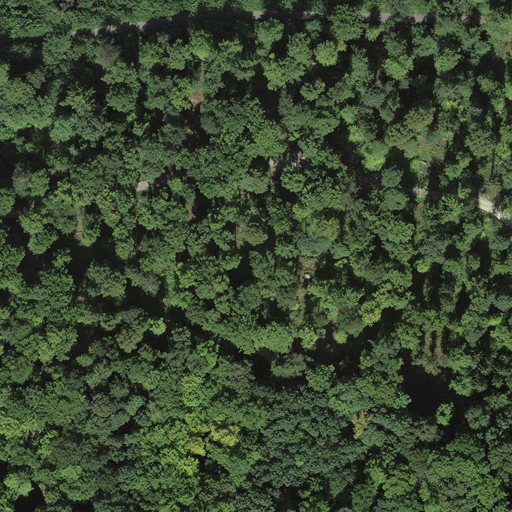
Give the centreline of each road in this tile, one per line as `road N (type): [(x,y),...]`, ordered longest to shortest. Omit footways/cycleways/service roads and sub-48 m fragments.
road 1 (track): [(0,211),(71,202),(211,163),(318,159),(382,187),(470,201),(511,223)]
road 2 (track): [(511,397),(441,390),(383,396),(285,381),(256,393),(123,406),(0,442)]
road 3 (track): [(0,44),(239,17),(511,19)]
road 4 (track): [(0,301),(72,296),(149,315),(277,362),(285,381)]
